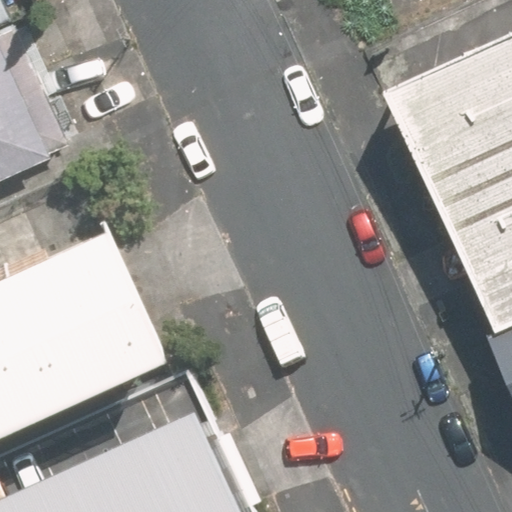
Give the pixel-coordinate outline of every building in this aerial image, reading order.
[(0,0),(0,24),(12,19),(3,0),(0,0)] [(0,177),(68,148),(12,19),(0,24),(0,177)] [(511,31),(385,89),(496,331),(511,323),(511,31)] [(0,409),(151,341),(91,211),(0,252),(0,409)] [(511,327),(493,335),(511,377),(511,327)] [(0,511),(250,511),(200,404),(0,491),(0,511)]
